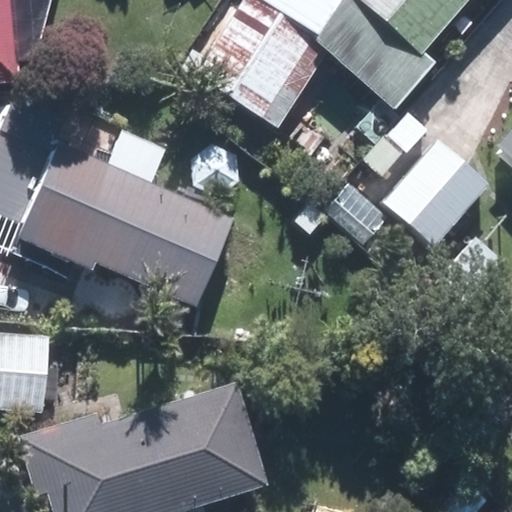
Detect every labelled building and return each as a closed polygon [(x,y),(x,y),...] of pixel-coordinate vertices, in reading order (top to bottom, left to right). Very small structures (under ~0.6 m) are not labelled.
[(0,0),(0,86),(18,85),(11,0),(0,0)] [(240,0),(182,67),(276,129),(326,55),(395,114),(434,68),(422,58),(471,0),(240,0)] [(10,104),(0,127),(0,210),(25,221),(19,234),(91,267),(92,261),(93,261),(96,254),(195,298),(229,219),(55,142),(72,104),(10,104)] [(511,134),(497,152),(511,165),(511,134)] [(383,207),(430,250),(485,188),(439,145),(383,207)] [(355,174),(373,188),(395,161),(378,146),(355,174)] [(212,297),(231,304),(239,283),(255,289),(270,249),(235,236),(212,297)] [(444,274),(472,300),(502,265),(475,241),(444,274)] [(0,409),(42,411),(46,340),(0,337),(0,409)] [(45,497),(49,511),(190,511),(268,487),(234,386),(97,431),(94,419),(18,443),(37,500),(45,497)]
